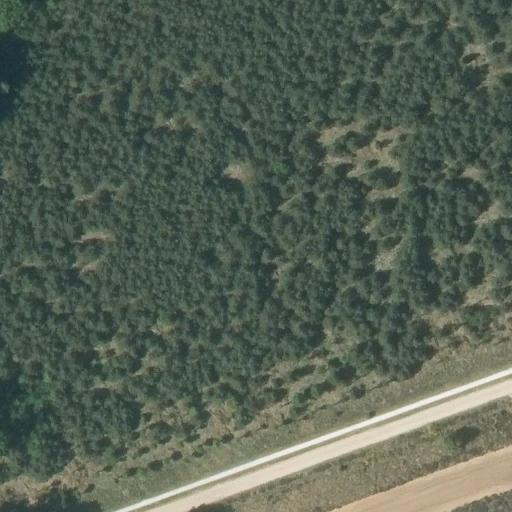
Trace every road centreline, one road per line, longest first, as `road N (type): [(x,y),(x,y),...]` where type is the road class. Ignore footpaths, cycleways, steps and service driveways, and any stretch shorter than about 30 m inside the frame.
road 1 (track): [(172,511),(511,388)]
road 2 (track): [(376,511),(511,462)]
